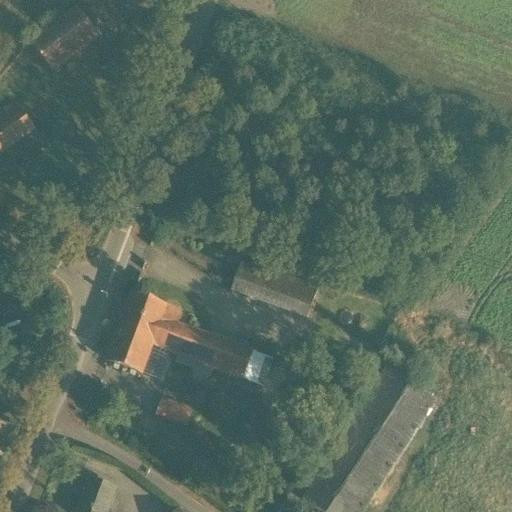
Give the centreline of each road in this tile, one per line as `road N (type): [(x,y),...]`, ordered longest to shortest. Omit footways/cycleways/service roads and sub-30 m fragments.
road 1 (unclassified): [(92,293),(199,0)]
road 2 (unclassified): [(12,511),(92,293)]
road 3 (track): [(45,433),(101,445),(194,511)]
